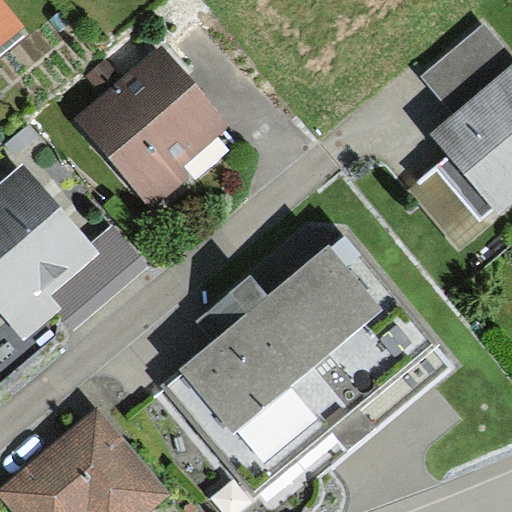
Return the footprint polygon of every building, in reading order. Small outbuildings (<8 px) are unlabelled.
[(0,0),(0,47),(24,29),(0,0)] [(498,210),(511,198),(511,53),(486,25),(418,84),(449,119),(431,135),(498,210)] [(232,126),(163,46),(74,121),(151,213),(194,176),(183,168),(232,126)] [(93,247),(24,166),(0,185),(0,307),(24,336),(59,306),(75,325),(146,266),(115,229),(93,247)] [(450,365),(342,235),(165,381),(274,511),(450,365)] [(99,414),(1,491),(17,511),(139,511),(163,493),(99,414)]
